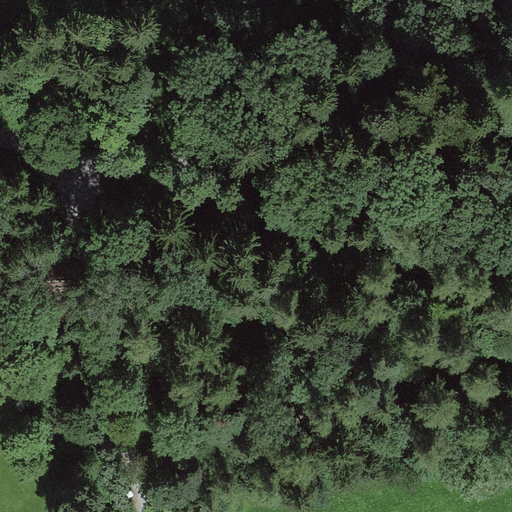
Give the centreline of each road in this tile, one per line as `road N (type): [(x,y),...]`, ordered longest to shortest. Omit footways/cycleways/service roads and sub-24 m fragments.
road 1 (track): [(60,172),(196,158),(511,194)]
road 2 (track): [(0,123),(60,172),(99,284),(102,358),(155,509)]
